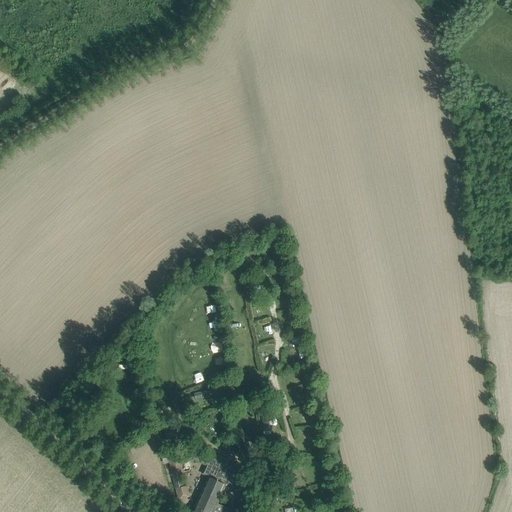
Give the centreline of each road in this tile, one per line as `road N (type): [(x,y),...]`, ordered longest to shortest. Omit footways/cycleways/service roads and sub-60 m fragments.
road 1 (track): [(0,146),(195,39),(216,0)]
road 2 (unclassified): [(139,511),(0,393)]
